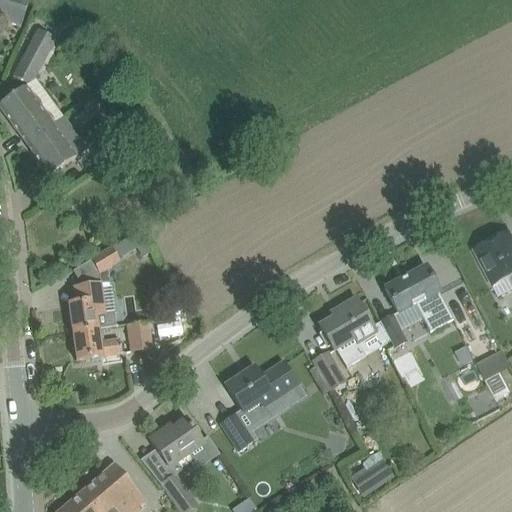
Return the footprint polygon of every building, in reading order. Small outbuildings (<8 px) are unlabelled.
[(0,0),(0,21),(20,28),(29,0),(0,0)] [(37,30),(12,76),(31,87),(56,40),(37,30)] [(24,88),(14,96),(0,105),(0,110),(26,146),(64,119),(37,83),(26,91),(24,88)] [(64,119),(26,146),(49,178),(87,150),(64,119)] [(134,152),(155,175),(174,158),(154,135),(134,152)] [(117,148),(110,139),(96,149),(104,159),(117,149),(117,148)] [(511,237),(510,234),(475,252),(493,288),(499,298),(511,291),(511,237)] [(111,250),(90,262),(99,275),(119,263),(111,250)] [(453,321),(438,294),(439,293),(426,269),(385,290),(398,315),(415,306),(430,334),(453,321)] [(68,307),(72,334),(98,331),(116,328),(114,313),(104,314),(100,286),(74,290),(76,305),(68,307)] [(319,328),(333,353),(335,352),(346,370),(347,369),(365,358),(357,345),(375,334),(356,301),(338,311),(341,316),(331,322),(328,319),(321,323),(322,327),(319,328)] [(393,317),(381,323),(395,349),(402,346),(407,343),(393,317)] [(128,326),(129,334),(132,353),(151,351),(147,323),(128,326)] [(98,331),(72,334),(76,362),(102,358),(122,355),(120,341),(100,344),(98,331)] [(397,371),(411,363),(402,346),(395,349),(388,353),(397,371)] [(328,355),(313,364),(316,370),(330,393),(346,383),(328,355)] [(244,377),(226,389),(237,406),(242,414),(260,403),(268,416),(288,403),(291,408),(306,398),(299,387),(298,388),(283,366),(261,380),(256,373),(246,380),(244,377)] [(511,376),(508,368),(486,379),(496,399),(511,390),(511,376)] [(330,393),(316,370),(310,374),(323,397),(330,393)] [(237,416),(222,426),(239,451),(254,442),(237,416)] [(149,442),(160,458),(168,470),(189,456),(198,471),(219,456),(207,438),(201,443),(185,422),(164,437),(161,433),(149,442)] [(395,480),(383,462),(367,472),(365,469),(350,479),(363,500),(395,480)] [(114,466),(82,493),(97,511),(133,511),(144,503),(114,466)] [(175,477),(162,487),(180,511),(189,511),(196,507),(175,477)] [(97,511),(82,493),(60,511),(97,511)]
